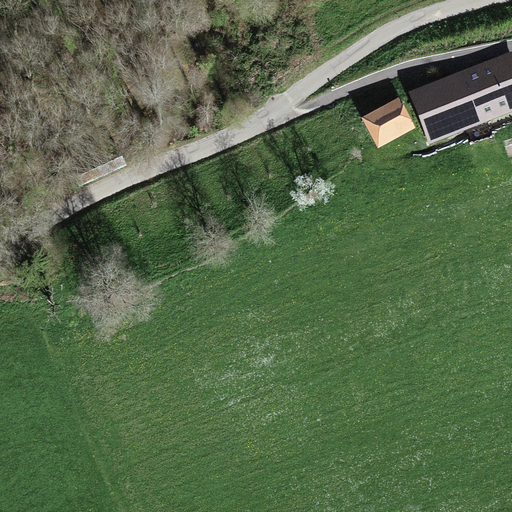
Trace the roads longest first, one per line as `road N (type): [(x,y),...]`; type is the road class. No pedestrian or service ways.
road 1 (unclassified): [(0,267),(74,212),(240,132),(385,37),(482,0)]
road 2 (track): [(240,132),(414,66),(491,56)]
